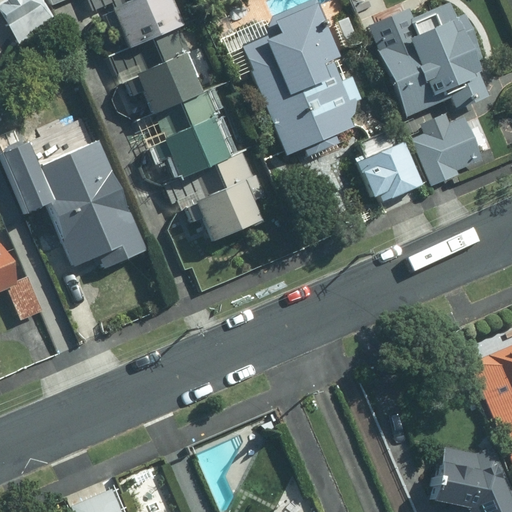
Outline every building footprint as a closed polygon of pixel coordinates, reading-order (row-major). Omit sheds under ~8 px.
[(82,0),(88,12),(92,10),(108,4),(111,10),(95,16),(101,31),(109,27),(119,51),(105,57),(122,98),(132,94),(142,117),(131,122),(139,140),(142,139),(152,161),(159,158),(169,182),(159,186),(166,204),(174,201),(183,223),(191,220),(202,244),(249,223),(237,193),(254,185),(250,177),(246,179),(234,152),(217,159),(200,120),(210,116),(200,93),(191,97),(173,56),(181,53),(158,0),(82,0)] [(268,34),(234,48),(279,156),(298,148),(302,157),(331,145),(327,135),(344,128),(341,119),(346,114),(348,100),(346,96),(339,99),(323,59),(327,58),(313,23),(318,21),(311,4),(264,24),(268,34)] [(375,51),(372,52),(400,116),(403,114),(443,97),(448,109),(480,96),(467,63),(473,60),(455,17),(447,21),(441,7),(398,25),(404,39),(375,51)] [(474,161),(457,120),(406,141),(424,186),(452,175),(450,171),(474,161)] [(11,131),(0,135),(0,167),(20,214),(42,204),(58,242),(62,241),(70,262),(91,253),(92,255),(100,251),(105,264),(138,250),(94,149),(75,158),(82,175),(42,192),(37,180),(33,181),(11,131)] [(412,187),(395,147),(351,165),(365,198),(371,196),(374,202),(412,187)] [(0,287),(9,284),(0,263),(0,287)] [(511,344),(464,364),(511,482),(511,344)] [(439,448),(427,504),(444,507),(443,511),(511,511),(485,450),(472,456),(439,448)]
